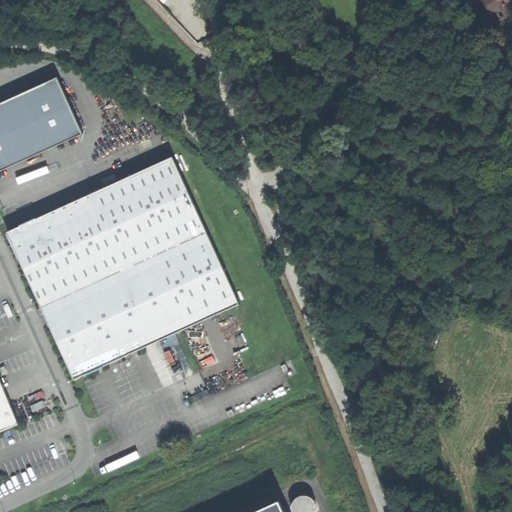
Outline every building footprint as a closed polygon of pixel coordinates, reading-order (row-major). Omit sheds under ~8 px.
[(503,19),(511,12),(511,5),(508,0),(484,0),(492,11),(496,9),(498,11),(503,19)] [(55,77),(0,102),(0,169),(81,132),(55,77)] [(77,378),(242,302),(176,155),(9,230),(77,378)] [(0,431),(20,424),(0,375),(0,431)] [(35,411),(47,405),(45,400),(33,405),(35,411)] [(294,511),(315,511),(318,497),(299,493),(294,511)] [(282,511),(277,499),(248,511),(282,511)]
